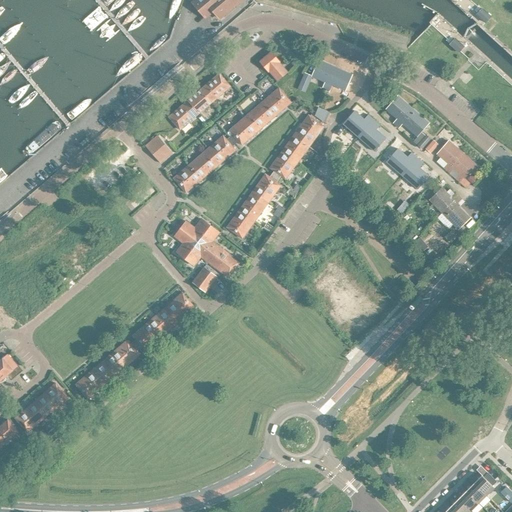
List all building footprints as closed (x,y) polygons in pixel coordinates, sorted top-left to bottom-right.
[(212,5),(218,12),(232,0),(194,0),(204,11),(212,5)] [(475,8),(484,17),(489,11),(480,2),(475,8)] [(448,38),(457,47),(462,41),(453,33),(448,38)] [(321,81),(324,83),(334,61),(317,54),(310,70),(323,76),(321,81)] [(334,61),(324,83),(328,84),(330,79),(343,85),(350,69),(334,61)] [(217,67),(198,83),(210,97),(229,80),(217,67)] [(303,85),(306,78),(299,75),(295,81),(303,85)] [(277,82),(261,95),(274,110),(289,96),(277,82)] [(198,83),(186,94),(197,107),(210,97),(198,83)] [(391,117),(394,120),(409,102),(396,90),(389,97),(389,98),(384,103),(395,113),(391,117)] [(197,107),(186,94),(167,111),(178,124),(197,107)] [(261,95),(243,111),(255,126),(274,110),(261,95)] [(314,107),(325,111),(328,106),(317,101),(314,107)] [(409,102),(394,120),(397,122),(401,118),(415,130),(427,117),(409,102)] [(357,132),(372,114),(366,109),(362,113),(352,105),(341,118),(357,132)] [(314,107),(313,110),(323,117),(325,111),(314,107)] [(307,109),(292,129),(307,141),(322,120),(307,109)] [(206,143),(218,157),(234,144),(230,140),(236,135),(240,139),(255,126),(243,111),(227,124),(228,125),(231,129),(228,131),(225,134),(221,129),(206,143)] [(378,119),(372,114),(357,132),(373,145),(384,132),(374,124),(378,119)] [(143,140),(159,157),(170,147),(155,129),(143,140)] [(292,129),(280,145),(295,157),(307,141),(292,129)] [(424,129),(415,139),(420,143),(429,133),(424,129)] [(442,162),(445,165),(460,147),(446,135),(435,148),(446,158),(442,162)] [(428,138),(424,143),(429,147),(433,143),(428,138)] [(206,143),(187,159),(199,173),(218,157),(206,143)] [(384,156),(400,169),(415,152),(409,147),(405,151),(396,143),(384,156)] [(263,168),(251,184),(267,196),(279,179),(274,176),(279,170),(284,173),(295,157),(280,145),(268,162),(273,165),(268,171),(263,168)] [(460,147),(445,165),(448,167),(452,163),(462,172),(474,159),(460,147)] [(415,152),(400,169),(416,183),(427,170),(418,162),(421,157),(415,152)] [(199,173),(187,159),(171,172),(184,187),(199,173)] [(470,169),(466,174),(470,178),(474,173),(470,169)] [(462,172),(458,177),(464,183),(468,177),(462,172)] [(428,194),(440,207),(457,191),(454,188),(450,192),(440,182),(428,194)] [(251,184),(237,204),(252,216),(267,196),(251,184)] [(457,191),(440,207),(456,224),(469,211),(455,198),(460,193),(457,191)] [(252,216),(237,204),(225,221),(240,232),(252,216)] [(404,209),(399,214),(402,217),(407,212),(404,209)] [(192,259),(199,250),(226,271),(238,256),(211,235),(217,226),(206,218),(200,213),(193,222),(184,215),(172,230),(181,237),(174,246),(192,259)] [(449,225),(442,231),(447,236),(454,230),(449,225)] [(418,232),(413,236),(421,246),(426,241),(418,232)] [(191,276),(203,286),(215,270),(203,261),(191,276)] [(180,286),(161,303),(174,317),(193,301),(180,286)] [(161,303),(146,316),(159,330),(174,317),(161,303)] [(159,330),(146,316),(131,329),(143,344),(159,330)] [(125,334),(109,347),(122,362),(137,348),(125,334)] [(109,347),(94,360),(107,375),(122,362),(109,347)] [(0,352),(0,371),(1,372),(11,364),(0,352)] [(107,375),(94,360),(73,378),(86,393),(107,375)] [(53,377),(35,392),(33,394),(46,409),(48,407),(66,391),(53,377)] [(33,394),(31,396),(13,412),(25,426),(43,411),(46,409),(33,394)] [(0,417),(0,426),(6,434),(16,425),(6,413),(0,417)] [(479,469),(472,477),(484,490),(492,482),(490,480),(494,476),(486,467),(481,471),(479,469)] [(472,477),(464,485),(476,497),(484,490),(472,477)] [(511,488),(503,480),(498,486),(509,496),(511,492),(511,488)] [(464,485),(456,492),(469,505),(476,497),(464,485)] [(456,492),(449,500),(460,511),(461,511),(469,505),(456,492)] [(460,511),(449,500),(441,508),(445,511),(460,511)]
